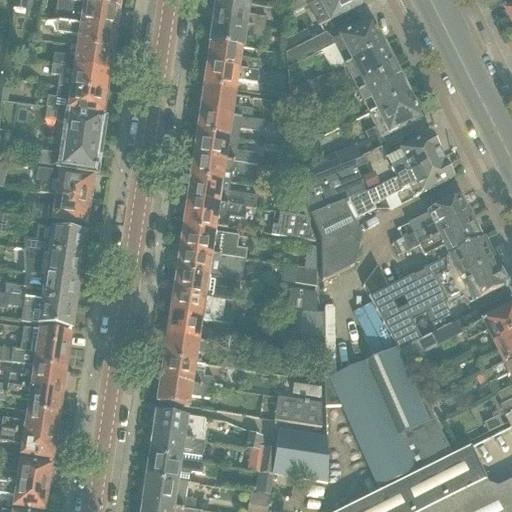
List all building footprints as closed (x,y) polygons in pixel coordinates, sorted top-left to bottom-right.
[(14,0),(13,12),(25,13),(26,0),(14,0)] [(53,22),(58,22),(115,31),(116,22),(118,22),(119,12),(118,12),(118,10),(64,2),(64,0),(44,0),(56,2),(53,22)] [(64,0),(64,2),(118,10),(119,0),(64,0)] [(214,5),(213,10),(215,12),(213,21),(264,28),(265,19),(248,16),(250,4),(222,0),(216,0),(216,3),(214,5)] [(297,0),(287,6),(287,16),(307,6),(319,0),(297,0)] [(319,0),(307,6),(318,28),(344,15),(362,6),(358,0),(319,0)] [(210,34),(209,40),(210,42),(243,47),(245,38),(262,41),(264,28),(213,21),(212,33),(210,34)] [(78,37),(77,47),(112,52),(112,49),(114,50),(115,40),(114,40),(115,31),(58,22),(56,34),(78,37)] [(338,52),(345,65),(382,46),(381,43),(382,41),(379,35),(376,34),(375,31),(374,31),(370,23),(333,42),(335,46),(338,52)] [(285,55),(295,50),(311,42),(306,32),(286,42),(285,53),(285,55)] [(311,42),(295,50),(301,63),(335,46),(333,42),(325,35),(311,42)] [(207,48),(207,54),(208,56),(207,66),(258,73),(259,62),(241,59),(242,50),(243,50),(243,47),(210,42),(210,47),(207,48)] [(345,65),(356,89),(395,69),(383,46),(382,46),(345,65)] [(53,55),(52,65),(109,74),(110,65),(112,65),(113,55),(111,55),(112,52),(77,47),(75,59),(53,55)] [(6,62),(3,80),(12,81),(15,63),(6,62)] [(52,65),(50,77),(59,78),(57,89),(106,96),(106,92),(108,93),(109,83),(108,83),(109,74),(52,65)] [(203,78),(202,83),(204,85),(204,86),(236,91),(237,83),(284,90),(284,77),(282,77),(268,75),(258,73),(207,66),(205,76),(203,78)] [(356,89),(369,114),(407,94),(395,69),(356,89)] [(323,77),(310,83),(314,92),(315,93),(328,87),(323,77)] [(3,81),(0,101),(7,102),(9,84),(10,82),(3,81)] [(201,104),(200,112),(251,120),(253,110),(233,107),(236,91),(204,86),(203,94),(200,97),(200,102),(201,104)] [(47,98),(46,108),(103,116),(104,108),(105,108),(107,99),(105,98),(106,96),(57,89),(55,99),(47,98)] [(366,141),(353,147),(360,160),(367,158),(387,148),(385,145),(382,139),(420,120),(415,112),(416,111),(414,108),(415,106),(412,101),(409,99),(408,97),(409,96),(407,94),(369,114),(377,129),(369,133),(366,134),(364,135),(367,141),(366,141)] [(67,125),(65,138),(99,143),(103,116),(46,108),(45,108),(47,108),(45,122),(67,125)] [(196,125),(195,131),(197,133),(197,134),(238,140),(239,130),(262,133),(263,123),(251,121),(251,120),(200,112),(198,124),(196,125)] [(342,116),(330,122),(335,132),(347,126),(346,125),(345,122),(342,116)] [(195,148),(193,158),(244,165),(256,167),(257,156),(236,153),(238,140),(197,134),(196,138),(194,140),(193,145),(195,148)] [(284,137),(282,149),(294,150),(293,138),(284,137)] [(99,143),(65,138),(62,156),(40,153),(38,166),(94,174),(99,143)] [(360,160),(298,187),(298,189),(300,192),(309,216),(344,203),(384,188),(440,159),(435,150),(436,147),(435,145),(433,141),(430,140),(429,138),(415,145),(411,147),(391,157),(387,148),(367,158),(360,160)] [(353,147),(297,172),(298,187),(360,160),(353,147)] [(282,149),(281,158),(294,160),(294,150),(282,149)] [(190,169),(189,175),(190,177),(220,182),(222,182),(230,183),(231,174),(243,176),(244,165),(193,158),(192,167),(190,169)] [(384,188),(344,203),(353,222),(376,210),(374,206),(407,189),(413,200),(451,181),(450,178),(451,175),(448,170),(444,167),(440,159),(384,188)] [(37,170),(36,182),(41,183),(39,193),(56,196),(90,201),(90,199),(92,198),(93,192),(91,190),(93,178),(73,175),(37,170)] [(282,171),(280,187),(289,189),(292,172),(282,171)] [(187,183),(187,189),(188,191),(187,199),(238,207),(238,209),(240,209),(241,210),(244,210),(254,211),(256,198),(228,194),(230,183),(222,182),(220,182),(190,177),(190,182),(187,183)] [(90,201),(56,196),(54,209),(32,205),(31,217),(86,226),(88,214),(90,212),(91,207),(89,205),(90,201)] [(183,212),(182,218),(184,221),(184,222),(200,224),(199,231),(215,233),(215,226),(227,228),(228,221),(237,222),(238,222),(242,223),(244,210),(241,210),(240,209),(238,209),(238,207),(187,199),(185,211),(183,212)] [(428,215),(408,225),(413,236),(418,246),(469,219),(464,211),(466,208),(463,202),(460,202),(459,199),(441,208),(434,212),(428,215)] [(344,203),(309,216),(319,244),(320,285),(354,268),(361,238),(353,222),(344,203)] [(271,235),(270,237),(314,244),(305,219),(279,214),(277,228),(272,227),(271,235)] [(429,267),(480,241),(479,240),(480,236),(478,231),(475,231),(469,219),(418,246),(429,267)] [(180,234),(179,239),(181,241),(180,250),(230,257),(231,258),(244,260),(245,251),(236,250),(238,237),(225,235),(214,234),(215,233),(199,231),(200,224),(184,222),(183,228),(183,229),(182,232),(180,234)] [(32,242),(22,241),(23,251),(81,259),(85,235),(65,232),(51,230),(37,228),(35,243),(32,242)] [(413,236),(394,246),(399,256),(418,246),(413,236)] [(441,291),(493,265),(483,246),(482,246),(480,241),(429,267),(441,291)] [(303,269),(303,270),(315,272),(315,249),(307,247),(303,269)] [(176,263),(175,269),(176,271),(176,273),(209,277),(239,282),(241,282),(244,260),(231,258),(230,257),(180,250),(178,261),(176,263)] [(23,275),(44,278),(78,283),(81,259),(23,251),(23,275)] [(441,291),(444,297),(445,297),(448,303),(467,293),(473,304),(502,290),(499,285),(502,284),(493,265),(441,291)] [(362,289),(368,298),(388,288),(377,267),(362,289)] [(296,269),(293,285),(314,288),(316,288),(315,272),(303,270),(296,269)] [(174,285),(173,294),(225,302),(236,303),(239,282),(209,277),(176,273),(176,276),(174,278),(173,283),(174,285)] [(6,287),(4,296),(7,296),(24,299),(74,307),(78,283),(45,278),(44,278),(28,275),(25,290),(6,287)] [(289,291),(289,300),(302,301),(301,313),(316,314),(314,295),(313,295),(303,293),(303,292),(289,291)] [(169,307),(169,312),(170,314),(170,316),(201,320),(202,321),(222,324),(223,314),(224,311),(224,307),(225,303),(225,302),(173,294),(172,305),(169,307)] [(7,296),(6,307),(8,308),(10,308),(22,310),(20,323),(51,328),(70,331),(74,307),(24,299),(7,296)] [(403,318),(385,327),(392,340),(397,350),(398,352),(438,331),(450,326),(457,322),(447,303),(448,303),(445,297),(444,297),(403,318)] [(486,333),(491,344),(492,344),(511,333),(511,307),(461,333),(466,343),(486,333)] [(167,321),(166,327),(168,329),(167,338),(218,346),(219,335),(201,332),(202,321),(201,320),(170,316),(169,319),(167,321)] [(312,324),(310,335),(320,337),(321,325),(312,324)] [(450,326),(398,352),(404,364),(456,338),(455,336),(450,326)] [(12,351),(10,364),(64,372),(70,336),(23,329),(20,352),(12,351)] [(477,364),(483,375),(511,360),(511,333),(492,344),(491,344),(497,355),(477,364)] [(279,334),(277,348),(305,352),(307,337),(279,334)] [(163,350),(162,356),(164,358),(163,360),(194,364),(196,364),(197,354),(216,357),(218,346),(167,338),(165,349),(163,350)] [(0,348),(0,362),(10,364),(12,351),(0,348)] [(330,380),(324,383),(325,408),(341,407),(377,490),(413,473),(414,476),(452,457),(404,364),(398,352),(397,350),(366,364),(330,380)] [(161,365),(160,370),(162,373),(160,381),(211,389),(212,379),(206,378),(203,377),(194,376),(196,364),(194,364),(163,360),(163,363),(161,365)] [(507,376),(511,384),(511,360),(483,375),(488,386),(507,376)] [(9,376),(7,387),(61,395),(64,372),(22,366),(20,378),(9,376)] [(294,380),(291,396),(319,400),(319,384),(294,380)] [(156,394),(156,400),(157,402),(157,404),(177,407),(189,409),(191,398),(209,401),(211,389),(160,381),(159,392),(156,394)] [(0,401),(6,403),(6,398),(27,401),(25,413),(58,417),(61,395),(7,387),(0,385),(0,401)] [(511,387),(496,395),(502,406),(499,407),(505,418),(511,414),(511,387)] [(277,399),(273,422),(321,429),(320,406),(277,399)] [(2,421),(0,432),(54,440),(58,417),(25,413),(23,424),(2,421)] [(153,426),(152,435),(204,442),(205,433),(202,432),(204,420),(155,413),(155,417),(153,418),(152,424),(153,426)] [(497,418),(483,425),(488,433),(502,426),(497,418)] [(260,461),(258,474),(273,476),(327,485),(326,439),(277,431),(277,432),(274,450),(262,449),(260,461)] [(54,440),(0,432),(0,433),(0,443),(20,446),(18,458),(51,463),(54,440)] [(248,434),(245,451),(258,453),(259,446),(262,446),(261,440),(248,434)] [(149,455),(149,457),(201,464),(204,442),(152,435),(150,446),(148,448),(148,453),(149,455)] [(511,511),(511,480),(497,487),(490,483),(473,447),(452,457),(414,476),(413,473),(377,490),(378,493),(340,511),(511,511)] [(146,468),(145,473),(146,475),(146,478),(178,483),(188,484),(190,475),(214,478),(216,467),(201,465),(201,464),(149,457),(148,466),(146,468)] [(0,471),(0,483),(47,491),(50,467),(18,462),(16,474),(0,471)] [(143,495),(142,504),(193,511),(195,501),(185,500),(186,490),(178,489),(178,483),(146,478),(145,486),(143,487),(142,493),(143,495)] [(43,511),(47,491),(0,483),(0,496),(12,498),(11,510),(25,511),(43,511)] [(256,485),(255,495),(269,497),(271,487),(256,485)] [(255,495),(250,494),(247,511),(267,511),(270,497),(255,495)]
